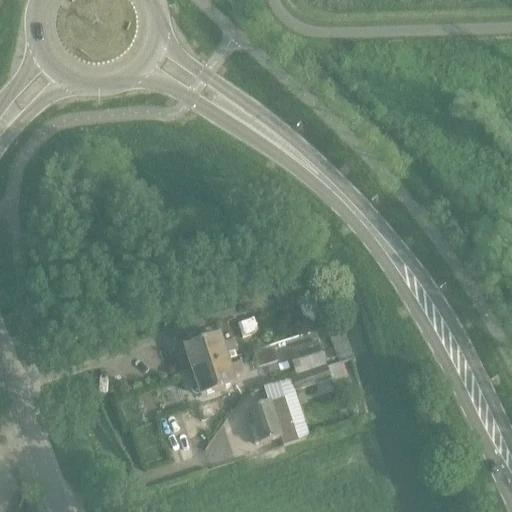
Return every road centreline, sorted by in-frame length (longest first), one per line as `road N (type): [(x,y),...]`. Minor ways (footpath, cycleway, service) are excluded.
road 1 (secondary): [(511,463),(392,253),(319,176),(252,123)]
road 2 (unclassified): [(59,511),(0,345)]
road 3 (secondary): [(252,123),(224,88),(158,42)]
road 4 (secondary): [(139,72),(208,111),(252,123)]
